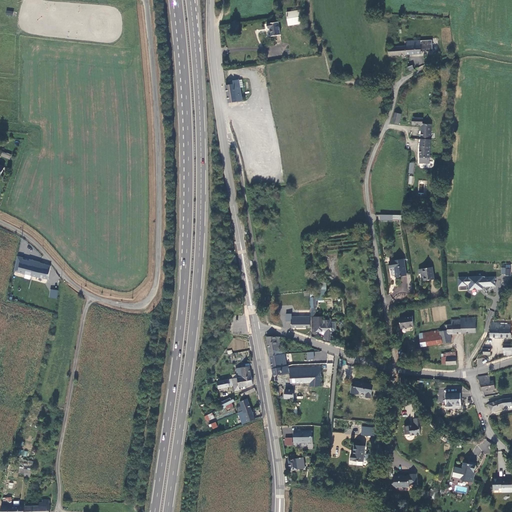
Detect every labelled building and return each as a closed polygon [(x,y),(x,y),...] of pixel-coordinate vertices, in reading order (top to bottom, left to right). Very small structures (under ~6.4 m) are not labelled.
[(288,12),(290,24),(304,22),(302,10),(288,12)] [(278,21),(267,24),(268,30),(270,30),(271,37),(281,35),(278,21)] [(420,52),(419,39),(405,40),(406,46),(406,55),(420,54),(420,52)] [(419,39),(420,52),(432,51),(431,39),(419,39)] [(387,56),(406,55),(406,46),(386,47),(387,56)] [(228,102),(242,100),(239,79),(233,80),(233,84),(226,85),(228,102)] [(399,123),(402,113),(395,111),(393,121),(399,123)] [(422,125),(422,138),(432,138),(432,122),(423,122),(423,117),(412,117),(412,124),(422,125)] [(422,138),(421,156),(429,156),(431,156),(432,138),(422,138)] [(7,153),(3,152),(1,156),(11,160),(13,155),(7,153)] [(407,274),(404,257),(390,260),(393,277),(407,274)] [(25,263),(16,261),(14,272),(36,279),(37,278),(50,280),(52,266),(40,263),(41,262),(26,258),(25,263)] [(432,267),(419,269),(420,274),(423,273),(424,281),(434,280),(432,267)] [(495,285),(494,277),(484,277),(484,276),(468,277),(468,278),(466,278),(466,277),(458,277),(458,285),(459,285),(460,290),(466,289),(466,284),(469,284),(469,289),(482,288),(482,287),(485,287),(485,286),(495,285)] [(58,290),(50,289),(49,297),(57,298),(58,290)] [(317,297),(310,297),(310,312),(316,312),(315,308),(318,307),(317,297)] [(309,327),(309,315),(298,315),(298,320),(292,319),(291,327),(309,327)] [(413,316),(399,318),(400,328),(414,326),(413,316)] [(315,317),(315,332),(319,332),(319,336),(325,336),(325,340),(332,340),(333,331),(332,321),(323,321),(323,317),(315,317)] [(476,332),(475,318),(460,318),(460,319),(449,320),(449,324),(441,324),(441,328),(445,328),(445,331),(437,331),(440,344),(449,342),(449,339),(451,339),(450,334),(476,332)] [(511,337),(511,329),(511,324),(500,324),(500,322),(493,322),(491,324),(492,337),(511,337)] [(426,346),(440,344),(437,331),(437,330),(424,333),(426,346)] [(309,401),(315,401),(318,367),(288,369),(287,365),(286,365),(282,344),(284,344),(283,338),(280,338),(280,337),(274,336),(265,337),(273,375),(289,373),(290,382),(309,381),(309,386),(310,386),(309,401)] [(503,344),(504,355),(511,355),(511,354),(511,345),(511,344),(503,344)] [(447,355),(447,364),(447,365),(456,365),(456,352),(446,353),(447,355)] [(238,368),(240,377),(252,375),(250,366),(238,368)] [(253,385),(252,375),(240,377),(242,387),(253,385)] [(483,393),(496,390),(494,381),(490,382),(488,376),(478,377),(483,393)] [(237,390),(242,389),(242,387),(240,377),(219,381),(220,387),(236,384),(237,390)] [(373,383),(354,380),(353,384),(351,384),(349,392),(358,393),(359,391),(365,392),(364,397),(370,398),(373,383)] [(255,389),(243,394),(241,395),(242,398),(244,397),(256,392),(255,389)] [(285,390),(284,398),(294,399),(294,391),(285,390)] [(460,394),(446,394),(446,408),(450,408),(450,405),(460,404),(460,394)] [(232,397),(223,400),(224,404),(222,405),(222,406),(225,405),(232,402),(234,401),(232,397)] [(511,400),(511,398),(502,399),(489,404),(492,411),(505,406),(505,407),(511,405),(511,400)] [(256,420),(248,399),(241,402),(242,405),(238,407),(244,424),(256,420)] [(235,408),(232,402),(225,405),(226,408),(229,407),(230,410),(235,408)] [(403,425),(404,433),(409,433),(410,435),(421,434),(420,425),(422,425),(421,417),(414,417),(414,424),(403,425)] [(314,447),(314,438),(312,438),(312,431),(294,431),(294,446),(300,446),(300,444),(308,444),(308,446),(314,447)] [(293,438),(284,438),(284,445),(292,446),(293,438)] [(364,461),(365,446),(354,445),(353,454),(351,454),(351,460),(364,461)] [(296,458),(296,456),(289,457),(289,460),(291,471),(306,469),(304,458),(296,458)] [(31,477),(32,461),(27,461),(27,464),(20,463),(19,473),(24,473),(24,476),(31,477)] [(476,464),(468,462),(468,464),(463,463),(461,468),(460,468),(458,473),(461,474),(460,478),(461,480),(471,483),(474,474),(471,473),(472,471),(473,471),(474,471),(476,464)] [(416,483),(416,473),(408,473),(408,475),(404,475),(403,474),(398,474),(398,475),(394,475),(394,481),(391,483),(395,487),(398,485),(399,486),(404,486),(404,487),(409,487),(408,484),(416,483)] [(511,492),(511,478),(499,478),(499,477),(492,477),(492,483),(492,489),(499,489),(499,487),(501,487),(501,492),(511,492)] [(24,511),(49,511),(49,500),(43,500),(42,503),(39,503),(39,505),(25,505),(24,511)] [(15,502),(1,503),(0,511),(22,511),(23,503),(19,503),(15,502)]
